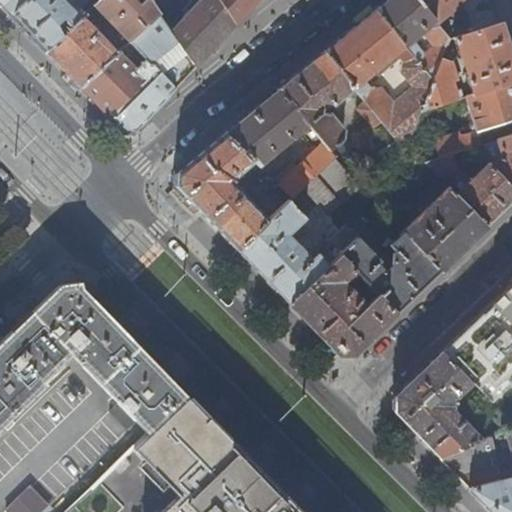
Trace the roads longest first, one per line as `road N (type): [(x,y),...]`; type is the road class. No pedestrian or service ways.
road 1 (tertiary): [(67,235),(347,511)]
road 2 (tertiary): [(334,406),(118,183)]
road 3 (residential): [(118,183),(337,0)]
road 4 (residential): [(511,241),(334,406)]
road 5 (tertiary): [(118,183),(0,53)]
road 6 (tertiary): [(443,511),(334,406)]
